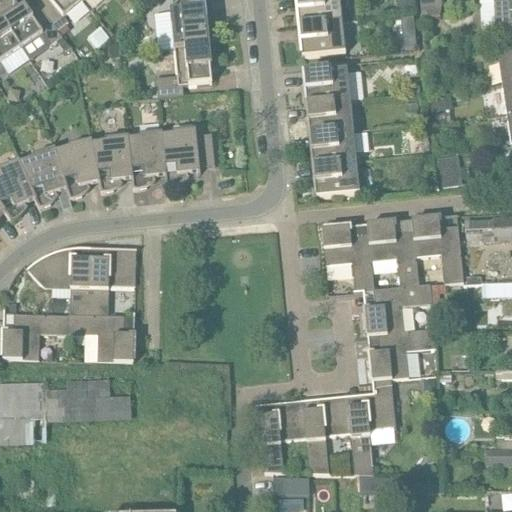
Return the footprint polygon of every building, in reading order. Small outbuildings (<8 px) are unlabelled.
[(37,9),(57,35),(68,27),(63,21),(83,5),(78,0),(44,0),(46,2),(37,9)] [(174,54),(208,50),(204,12),(192,13),(191,0),(172,2),(174,15),(170,15),(174,54)] [(299,31),(342,27),(339,0),(298,0),(296,0),(299,31)] [(46,44),(57,35),(37,9),(27,16),(24,12),(20,15),(13,5),(0,14),(0,22),(21,53),(42,38),(46,44)] [(511,5),(493,6),(495,38),(511,36),(511,5)] [(405,47),(416,46),(416,19),(404,20),(405,47)] [(0,67),(21,53),(0,22),(0,75),(4,73),(0,67)] [(302,62),(345,58),(342,27),(299,31),(302,62)] [(183,91),(212,89),(208,50),(174,54),(177,83),(156,86),(158,103),(183,100),(183,91)] [(502,89),(511,87),(511,55),(497,58),(502,89)] [(307,110),(350,105),(347,74),(304,79),(307,110)] [(506,120),(511,118),(511,87),(502,89),(506,120)] [(310,140),(353,136),(350,105),(307,110),(310,140)] [(163,140),(165,181),(166,191),(174,190),(180,188),(188,183),(187,178),(200,177),(200,172),(215,170),(212,139),(196,140),(196,134),(172,137),(172,139),(163,140)] [(313,171),(356,167),(353,136),(310,140),(313,171)] [(154,182),(165,181),(163,140),(162,138),(160,138),(139,141),(139,142),(129,143),(131,184),(132,194),(140,194),(147,192),(154,187),(154,182)] [(121,185),(131,184),(129,143),(129,141),(127,141),(127,142),(106,144),(106,145),(92,148),(98,187),(101,197),(105,197),(109,196),(115,194),(119,192),(121,190),(121,185)] [(88,190),(98,187),(92,148),(92,145),(90,145),(90,146),(69,150),(69,152),(56,156),(66,194),(69,204),(73,204),(81,201),(86,198),(89,194),(88,190)] [(56,197),(66,194),(56,156),(55,153),(32,160),(33,162),(20,167),(35,204),(39,214),(47,211),(52,208),(57,202),(56,197)] [(461,190),(457,161),(435,164),(439,193),(461,190)] [(25,209),(35,204),(20,167),(19,164),(17,165),(17,166),(0,173),(0,210),(5,218),(11,226),(15,224),(20,221),(23,218),(27,213),(25,209)] [(313,171),(316,202),(359,198),(356,167),(313,171)] [(412,236),(415,262),(441,259),(444,289),(464,287),(457,221),(456,221),(457,231),(440,233),(439,223),(411,226),(412,236)] [(511,248),(511,223),(492,225),(493,249),(511,248)] [(482,250),(493,249),(492,225),(481,226),(482,250)] [(418,290),(415,262),(412,236),(395,238),(394,228),(366,231),(367,240),(371,267),(395,264),(398,292),(418,290)] [(373,295),(371,267),(367,240),(350,242),(349,232),(320,235),(321,236),(322,236),(325,271),(352,269),(355,298),(373,296),(373,295)] [(109,291),(135,291),(136,255),(108,254),(108,264),(90,264),(89,321),(108,321),(109,291)] [(70,320),(89,321),(90,264),(72,264),(71,255),(62,256),(56,258),(48,261),(41,265),(33,270),(27,275),(45,293),(71,294),(70,320)] [(511,287),(481,289),(481,306),(511,304),(511,287)] [(377,341),(403,337),(400,312),(431,309),(429,289),(418,290),(398,292),(373,295),(373,296),(374,313),(365,314),(367,342),(377,341)] [(69,340),(69,320),(14,319),(13,337),(3,337),(3,365),(39,366),(40,339),(69,340)] [(69,320),(69,340),(98,341),(97,367),(134,368),(134,340),(124,340),(125,322),(108,321),(89,321),(70,320),(69,320)] [(373,399),(391,397),(390,385),(407,383),(404,357),(434,354),(432,334),(403,337),(377,341),(379,358),(369,359),(373,399)] [(439,387),(451,386),(451,376),(438,376),(439,387)] [(112,400),(112,382),(64,383),(65,392),(50,392),(51,427),(133,424),(132,399),(112,400)] [(0,384),(0,449),(39,448),(38,414),(49,414),(48,383),(0,384)] [(349,412),(350,438),(354,480),(373,480),(369,436),(395,434),(391,397),(373,399),(365,400),(366,410),(349,412)] [(325,441),(350,438),(349,412),(348,402),(320,405),(321,415),(304,416),(305,443),(309,478),(328,479),(325,441)] [(280,445),(305,443),(304,416),(303,406),(275,409),(276,419),(258,421),(264,477),(283,478),(280,445)] [(511,445),(504,445),(504,443),(495,443),(495,455),(511,455),(511,445)] [(511,472),(511,455),(495,455),(485,455),(484,473),(511,472)] [(367,497),(388,498),(387,482),(351,481),(350,489),(359,489),(359,498),(360,498),(360,506),(367,506),(367,497)] [(388,498),(407,499),(407,483),(387,482),(388,498)] [(273,483),(274,499),(310,500),(309,484),(273,483)]
